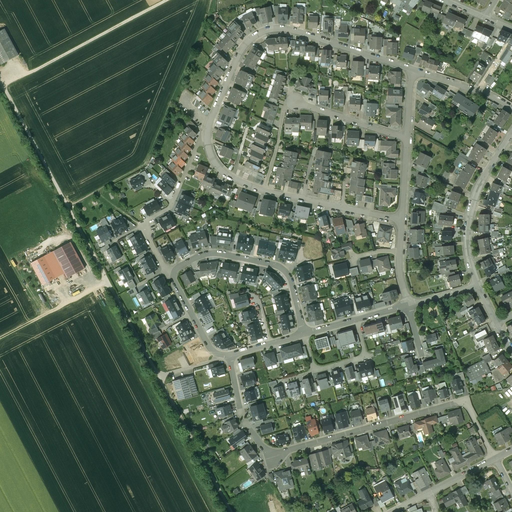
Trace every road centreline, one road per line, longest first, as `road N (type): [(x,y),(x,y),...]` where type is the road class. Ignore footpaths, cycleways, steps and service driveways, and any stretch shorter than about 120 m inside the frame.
road 1 (track): [(0,80),(231,511)]
road 2 (residential): [(249,428),(270,456),(460,401),(495,459)]
road 3 (residential): [(207,136),(241,48),(260,32),(288,30),(412,69)]
road 4 (track): [(211,0),(145,164),(68,206)]
road 5 (residential): [(304,333),(291,280),(276,265),(213,253),(169,273)]
road 6 (track): [(3,86),(165,0)]
road 7 (residential): [(511,133),(470,209),(468,255),(477,284)]
road 8 (track): [(0,338),(107,281)]
